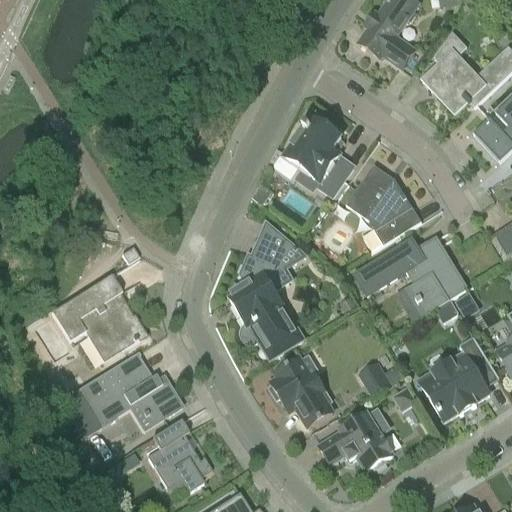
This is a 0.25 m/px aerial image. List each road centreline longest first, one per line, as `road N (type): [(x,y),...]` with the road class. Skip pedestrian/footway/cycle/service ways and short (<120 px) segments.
road 1 (residential): [(308,511),(208,370),(189,308),(299,80)]
road 2 (residential): [(460,216),(415,152),(299,80)]
road 3 (residential): [(391,511),(511,437)]
